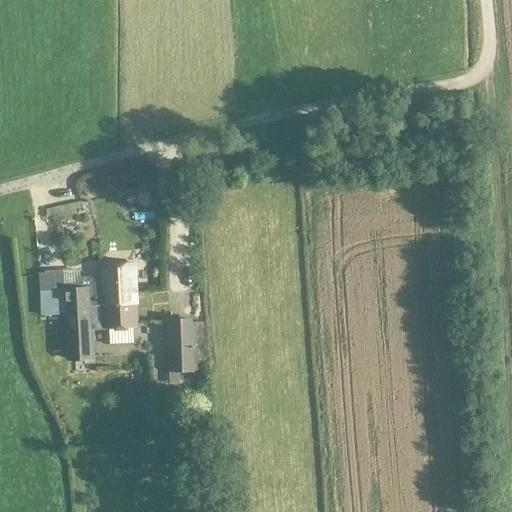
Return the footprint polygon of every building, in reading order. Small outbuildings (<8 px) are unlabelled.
[(97,194),(96,174),(81,175),(83,195),(97,194)] [(134,192),(137,204),(135,207),(142,212),(144,209),(156,207),(152,189),(134,192)] [(103,287),(88,288),(42,290),(43,315),(67,314),(89,313),(89,308),(104,307),(113,306),(113,307),(117,306),(117,294),(121,294),(121,297),(136,296),(135,265),(102,267),(103,287)] [(89,313),(67,314),(69,361),(92,360),(90,330),(138,327),(136,296),(121,297),(121,294),(117,294),(117,306),(113,307),(113,306),(104,307),(89,308),(89,313)] [(195,372),(192,319),(169,320),(171,373),(195,372)]
